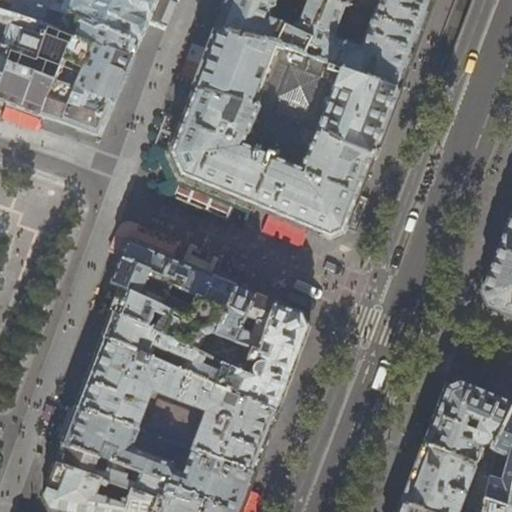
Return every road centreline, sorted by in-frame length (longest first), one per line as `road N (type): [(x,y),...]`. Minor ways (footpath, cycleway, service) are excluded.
road 1 (unclassified): [(0,151),(102,183),(511,364)]
road 2 (secondary): [(325,511),(511,19)]
